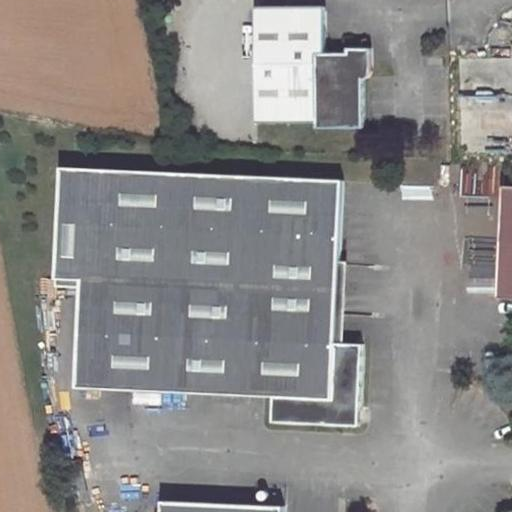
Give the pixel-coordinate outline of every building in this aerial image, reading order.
[(256,7),(257,117),(317,119),(318,119),(318,125),(365,126),(366,74),(372,74),(372,46),(348,45),(348,51),(325,50),(324,8),(256,7)] [(78,385),(275,396),(273,421),(340,425),(342,404),(361,405),(364,341),(337,340),(343,176),(62,167),(57,277),(83,279),(78,385)] [(511,185),(502,185),(499,296),(511,296),(511,185)] [(340,425),(360,426),(361,405),(342,404),(340,425)] [(159,503),(159,511),(283,511),(283,509),(159,503)]
